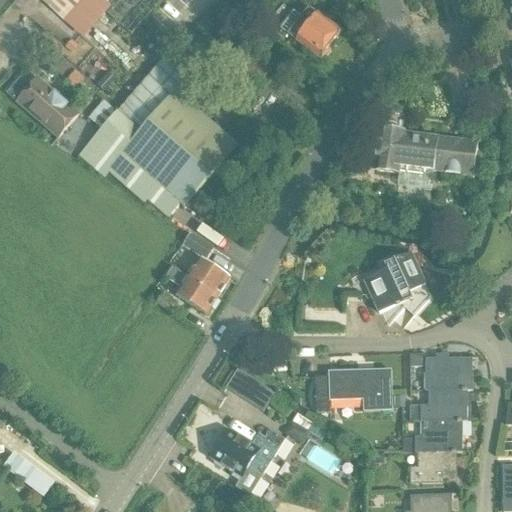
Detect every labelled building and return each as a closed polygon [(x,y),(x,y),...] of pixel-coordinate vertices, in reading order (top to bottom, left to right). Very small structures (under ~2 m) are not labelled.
[(38,0),(63,22),(81,0),(38,0)] [(293,10),(279,28),(289,36),(288,36),(321,61),(323,59),(327,58),(331,53),(330,49),(342,34),(310,9),(303,18),(293,10)] [(256,56),(242,74),(259,86),(272,68),(256,56)] [(21,79),(7,94),(17,102),(47,128),(48,128),(58,137),(78,115),(68,105),(37,79),(30,87),(21,79)] [(102,131),(79,158),(104,180),(109,174),(145,205),(148,202),(169,220),(182,205),(184,206),(236,146),(176,93),(157,114),(141,132),(140,134),(117,113),(117,114),(102,131)] [(380,131),(375,172),(399,176),(397,187),(431,191),(433,173),(473,179),(477,145),(400,134),(401,127),(386,125),(385,132),(380,131)] [(190,236),(184,245),(207,261),(214,251),(190,236)] [(388,271),(365,281),(380,314),(401,305),(404,304),(400,296),(425,285),(423,281),(425,281),(422,275),(420,276),(411,255),(386,266),(388,271)] [(190,276),(188,279),(218,299),(230,280),(204,263),(194,278),(190,276)] [(172,269),(165,280),(185,292),(180,300),(206,317),(218,299),(188,279),(172,269)] [(425,285),(400,296),(404,304),(401,305),(413,319),(431,299),(425,285)] [(163,295),(156,305),(170,314),(177,305),(163,295)] [(426,356),(410,356),(410,369),(426,369),(426,393),(432,393),(432,391),(463,391),(463,394),(467,394),(466,393),(467,393),(473,393),(473,376),(469,376),(468,361),(478,361),(478,360),(426,361),(426,356)] [(286,362),(272,363),(273,373),(287,372),(286,362)] [(328,380),(315,380),(316,415),(330,415),(329,402),(363,401),(363,414),(392,413),(391,372),(328,374),(328,380)] [(432,408),(420,408),(420,424),(426,424),(426,422),(457,423),(457,425),(460,425),(461,424),(462,424),(467,424),(467,408),(463,409),(463,394),(463,391),(432,391),(432,393),(432,408)] [(405,398),(394,398),(395,409),(405,409),(405,398)] [(297,416),(285,435),(302,446),(309,435),(307,434),(312,425),(297,416)] [(426,438),(415,438),(415,455),(416,455),(417,454),(421,454),(452,454),(452,456),(455,456),(455,455),(456,455),(462,455),(462,424),(461,424),(460,425),(457,425),(457,423),(426,422),(426,424),(426,438)] [(313,427),(309,434),(321,441),(325,435),(313,427)] [(228,433),(211,460),(215,462),(214,465),(222,470),(224,468),(242,480),(247,472),(261,481),(280,451),(285,443),(270,433),(265,441),(259,437),(252,448),(228,433)] [(417,471),(409,471),(410,487),(446,487),(451,487),(451,486),(456,486),(456,455),(455,455),(455,456),(452,456),(452,454),(421,454),(422,471),(417,471)] [(12,455),(2,468),(4,470),(9,474),(19,460),(15,456),(12,455)] [(373,455),(373,465),(380,465),(383,462),(383,455),(373,455)] [(503,502),(501,502),(501,508),(503,508),(502,511),(511,511),(511,468),(502,468),(503,502)] [(450,511),(450,496),(410,497),(410,511),(450,511)]
